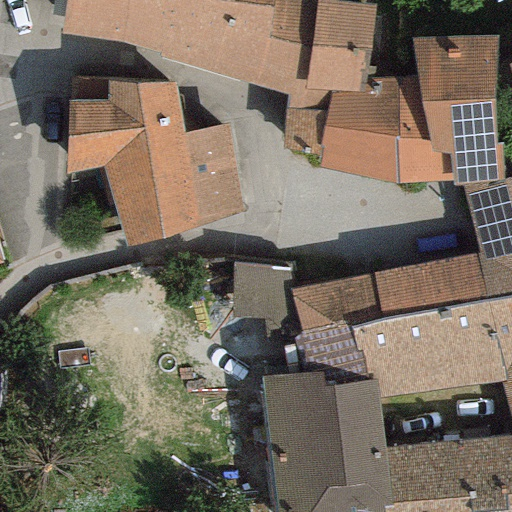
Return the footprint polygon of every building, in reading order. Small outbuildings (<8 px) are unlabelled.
[(273,0),(64,0),(59,43),(159,59),(157,64),(286,101),(295,104),(301,80),(305,82),(310,56),(269,47),(273,1),(273,0)] [(373,11),(273,1),(269,47),(310,56),(305,82),(305,99),(328,99),(366,99),(367,81),(373,11)] [(497,44),(409,44),(414,80),(420,113),(493,109),(497,44)] [(305,82),(301,80),(295,104),(286,101),(280,154),(321,165),(328,99),(305,99),(305,82)] [(328,99),(321,165),(319,175),(397,191),(450,188),(448,163),(429,162),(420,113),(414,80),(367,81),(366,99),(328,99)] [(174,84),(106,81),(106,100),(68,102),(64,173),(106,166),(125,249),(239,212),(226,128),(184,138),(174,84)] [(493,109),(420,113),(429,162),(448,163),(450,188),(450,193),(462,194),(502,189),(502,151),(496,150),(493,109)] [(511,183),(502,189),(462,194),(476,260),(486,309),(511,304),(511,183)] [(476,260),(293,296),(308,383),(321,383),(322,399),(364,392),(349,336),(486,309),(476,260)] [(289,274),(230,269),(230,322),(262,323),(268,384),(308,383),(293,296),(289,274)] [(349,336),(364,392),(376,391),(377,403),(501,389),(507,388),(505,378),(511,365),(511,304),(486,309),(349,336)] [(511,365),(505,378),(507,388),(501,389),(511,429),(511,365)] [(268,384),(261,384),(275,511),(390,511),(383,453),(377,403),(376,391),(364,392),(322,399),(321,383),(308,383),(268,384)] [(511,511),(511,440),(383,453),(390,511),(511,511)]
